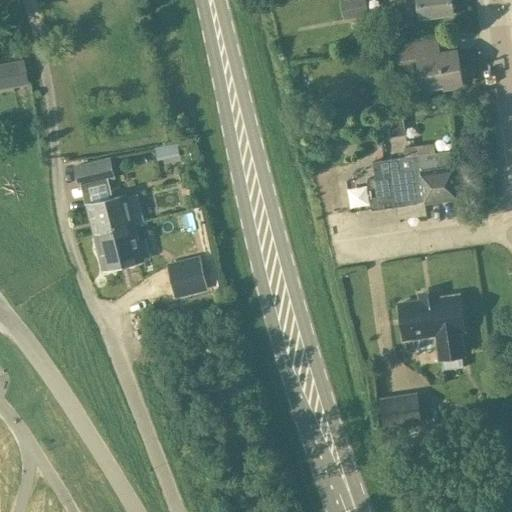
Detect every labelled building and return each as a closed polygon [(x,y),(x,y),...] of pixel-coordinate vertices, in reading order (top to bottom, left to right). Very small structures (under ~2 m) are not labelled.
[(0,0),(0,15),(1,15),(0,9),(18,6),(16,0),(0,0)] [(365,0),(340,0),(344,19),(369,13),(365,0)] [(420,18),(453,13),(451,0),(417,0),(418,1),(405,3),(407,17),(420,16),(420,18)] [(439,54),(437,41),(396,47),(401,74),(421,71),(424,92),(433,90),(432,87),(445,85),(446,88),(461,85),(455,51),(439,54)] [(0,65),(0,90),(27,86),(22,61),(0,65)] [(380,140),(391,138),(388,109),(376,111),(380,140)] [(177,142),(155,148),(158,159),(181,153),(177,142)] [(420,156),(418,147),(405,149),(406,157),(373,162),(375,178),(368,179),(372,210),(417,204),(416,202),(425,201),(426,203),(457,199),(453,167),(451,167),(450,152),(420,156)] [(109,158),(76,167),(81,186),(113,178),(109,158)] [(348,187),(350,207),(370,205),(368,185),(348,187)] [(96,238),(135,228),(134,224),(144,221),(138,195),(127,197),(127,196),(88,206),(96,238)] [(143,261),(135,228),(96,238),(104,270),(143,261)] [(207,288),(202,264),(200,256),(168,264),(170,272),(176,296),(207,288)] [(405,339),(435,335),(439,359),(464,355),(461,331),(465,331),(459,295),(400,304),(405,339)] [(419,392),(381,398),(386,429),(423,423),(419,392)]
